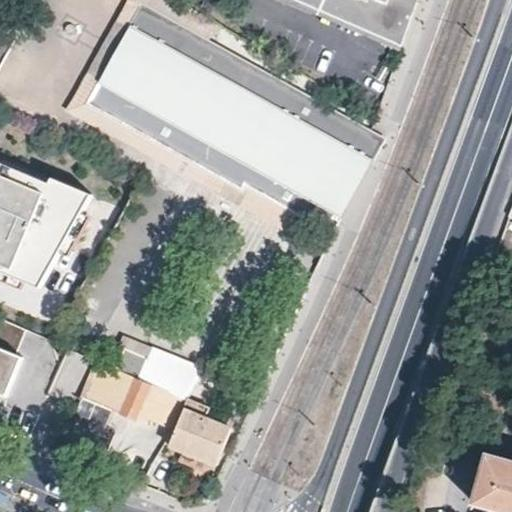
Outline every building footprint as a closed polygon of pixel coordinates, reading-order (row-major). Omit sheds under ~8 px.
[(403,47),(295,0),(284,0),(402,51),(403,47)] [(295,0),(403,47),(419,0),(295,0)] [(387,139),(144,6),(91,105),(247,190),(249,186),(313,221),(315,222),(317,222),(319,222),(320,222),(322,222),(323,222),(325,222),(327,222),(328,221),(331,221),(332,221),(333,220),(334,219),(336,219),(336,218),(337,217),(338,216),(339,216),(340,215),(345,216),(387,139)] [(0,81),(21,40),(12,35),(0,56),(0,81)] [(0,269),(41,287),(83,213),(93,195),(54,179),(52,184),(0,161),(0,269)] [(22,328),(1,318),(0,320),(0,396),(7,399),(26,358),(18,354),(28,331),(22,328)] [(121,370),(145,381),(155,359),(131,349),(121,370)] [(181,408),(186,398),(145,381),(121,370),(96,359),(86,385),(110,395),(107,406),(146,423),(148,418),(172,428),(181,408)] [(86,385),(82,395),(107,406),(110,395),(86,385)] [(209,406),(186,396),(186,398),(181,408),(184,410),(171,444),(216,463),(230,430),(204,419),(209,406)] [(204,419),(230,430),(235,416),(209,406),(204,419)] [(511,460),(488,454),(474,504),(477,505),(478,503),(493,508),(494,506),(511,510),(511,460)]
